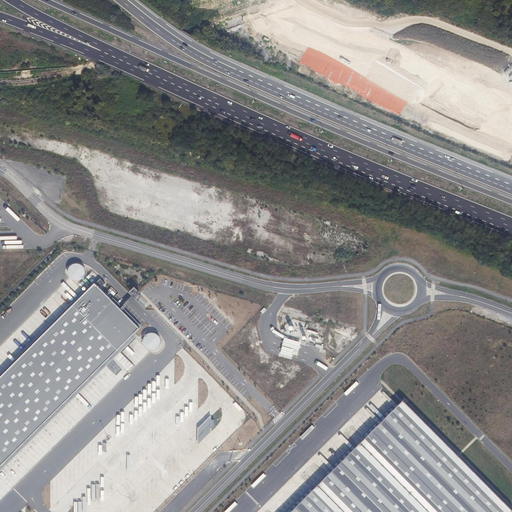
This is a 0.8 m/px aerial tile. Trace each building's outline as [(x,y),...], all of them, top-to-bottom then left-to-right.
[(71,280),(87,273),(82,261),(66,268),(71,280)] [(0,467),(135,332),(93,288),(0,378),(0,467)] [(226,331),(232,326),(227,321),(222,326),(226,331)] [(511,511),(511,507),(405,401),(292,511),(511,511)] [(211,416),(198,429),(201,432),(197,436),(201,440),(219,424),(211,416)]
